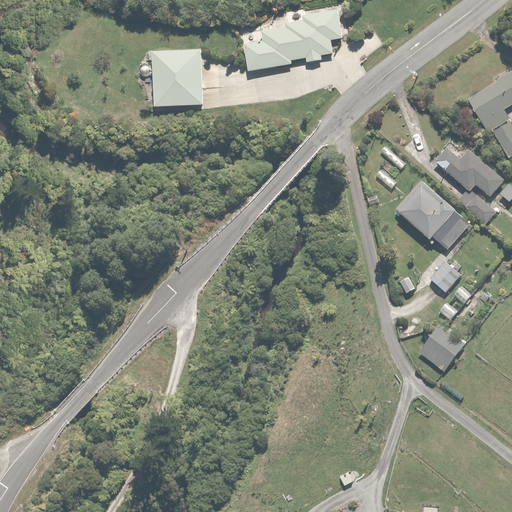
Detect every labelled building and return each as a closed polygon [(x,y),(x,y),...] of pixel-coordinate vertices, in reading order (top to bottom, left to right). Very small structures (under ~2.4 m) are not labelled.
[(243,42),(246,70),(291,64),(291,60),(304,58),(304,62),(321,60),(320,55),(332,54),(330,37),(343,36),(339,9),(300,15),(301,20),(282,22),(283,27),(261,30),(262,40),(243,42)] [(201,49),(151,50),(152,105),(202,105),(201,49)] [(496,83),(465,99),(483,132),(508,119),(501,107),(511,101),(511,69),(494,79),(496,83)] [(511,118),(492,131),(507,156),(511,153),(511,118)] [(477,184),(488,194),(503,177),(469,148),(460,158),(446,147),(433,162),(465,189),(460,195),(457,198),(485,223),(489,218),(496,211),(472,190),(477,184)] [(421,177),(394,206),(428,239),(431,236),(445,249),(470,222),(421,177)] [(447,257),(427,277),(445,293),(464,273),(447,257)] [(407,273),(398,278),(406,293),(415,288),(407,273)] [(439,322),(417,352),(442,371),(464,341),(439,322)]
